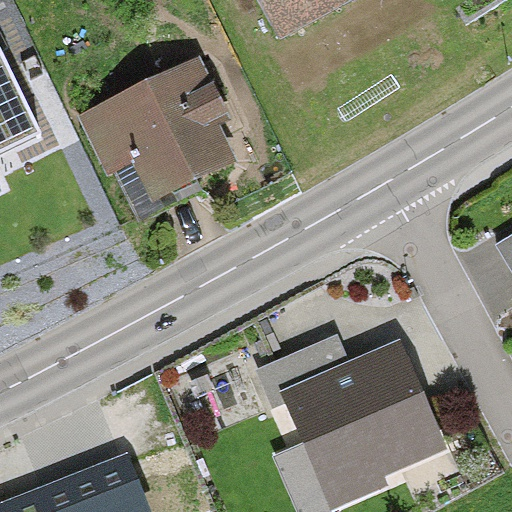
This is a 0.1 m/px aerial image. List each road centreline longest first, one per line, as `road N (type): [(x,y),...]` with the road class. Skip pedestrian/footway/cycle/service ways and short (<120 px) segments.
road 1 (secondary): [(0,392),(384,184)]
road 2 (residential): [(384,184),(511,422)]
road 3 (secondary): [(384,184),(511,106)]
